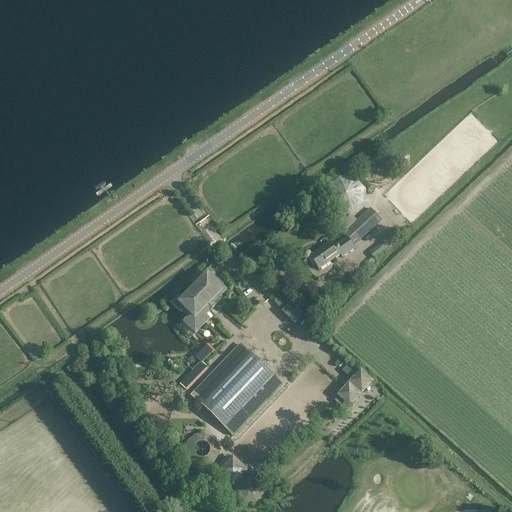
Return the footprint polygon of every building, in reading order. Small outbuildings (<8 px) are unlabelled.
[(368,183),(373,186),(377,187),(382,186),(387,184),(391,180),(393,175),(393,170),(392,164),(388,160),(383,157),(378,156),(372,158),(368,161),(365,165),(363,169),(363,174),(365,179),(368,183)] [(342,212),(348,213),(354,211),(359,208),(363,203),(365,197),(364,191),(362,185),(358,181),(352,178),(346,177),(341,178),(335,181),(331,186),(329,192),(329,199),(332,205),(336,209),(342,212)] [(347,238),(348,239),(355,247),(382,221),(370,209),(344,235),(347,238)] [(355,249),(348,239),(347,238),(335,246),(332,242),(310,257),(319,269),(340,255),(342,258),(355,249)] [(374,260),(375,259),(389,248),(384,242),(370,253),(373,258),(374,260)] [(377,263),(375,259),(374,260),(373,258),(368,262),(372,267),(377,263)] [(208,271),(181,297),(179,296),(171,304),(178,310),(180,308),(188,317),(183,322),(196,334),(211,319),(207,315),(224,299),(222,297),(228,291),(208,271)] [(274,301),(279,307),(288,300),(282,294),(274,301)] [(288,300),(280,309),(283,311),(291,302),(288,300)] [(292,302),(283,312),(296,324),(305,314),(292,302)] [(186,391),(224,351),(220,346),(213,354),(212,353),(180,385),(186,391)] [(233,436),(282,385),(242,347),(193,398),(233,436)] [(350,375),(354,369),(347,365),(344,372),(350,375)] [(358,396),(366,387),(356,378),(341,393),(352,402),(358,396)] [(155,427),(161,426),(166,424),(170,421),(172,416),(173,411),(173,406),(170,400),(165,396),(160,394),(153,394),(148,396),(143,400),(140,405),(140,411),(141,417),(144,422),(149,425),(155,427)] [(216,460),(219,455),(220,450),(219,444),(216,439),(211,435),(205,433),(200,433),(194,435),(190,439),(187,444),(186,449),(187,455),(190,460),(194,464),(200,466),(206,466),(211,464),(216,460)] [(241,480),(248,473),(248,472),(234,458),(233,458),(220,471),(220,474),(232,486),(234,486),(236,485),(241,480)]
